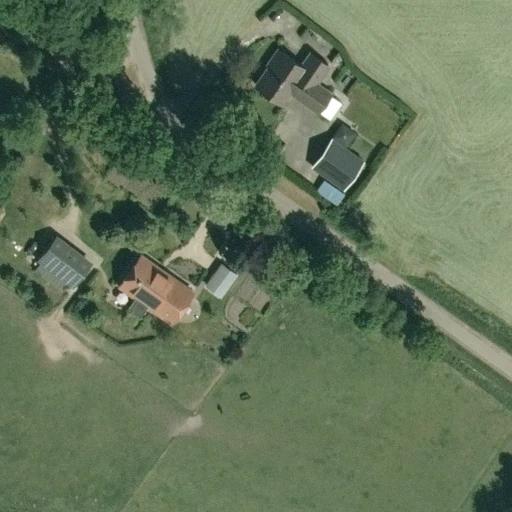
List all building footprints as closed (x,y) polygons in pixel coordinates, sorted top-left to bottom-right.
[(300,64),(277,47),(266,63),(267,64),(254,84),(281,103),(290,91),(318,111),(331,92),(315,82),(328,64),(310,51),(300,64)] [(413,180),(434,144),(345,95),(325,131),(413,180)] [(311,166),(343,189),(363,161),(331,138),(311,166)] [(53,235),(37,257),(72,284),(88,262),(53,235)] [(139,253),(118,283),(134,294),(126,305),(138,314),(146,303),(170,320),(191,290),(139,253)] [(205,284),(221,296),(237,275),(221,263),(205,284)]
